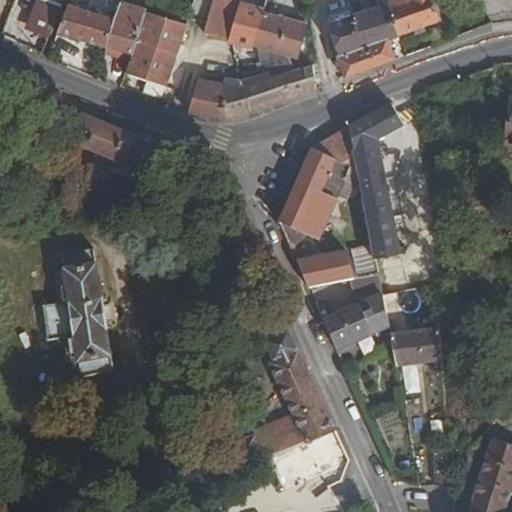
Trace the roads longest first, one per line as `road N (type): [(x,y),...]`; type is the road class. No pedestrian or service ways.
road 1 (residential): [(393,511),(253,210),(234,137)]
road 2 (tertiary): [(234,137),(511,39)]
road 3 (tertiary): [(0,57),(234,137)]
